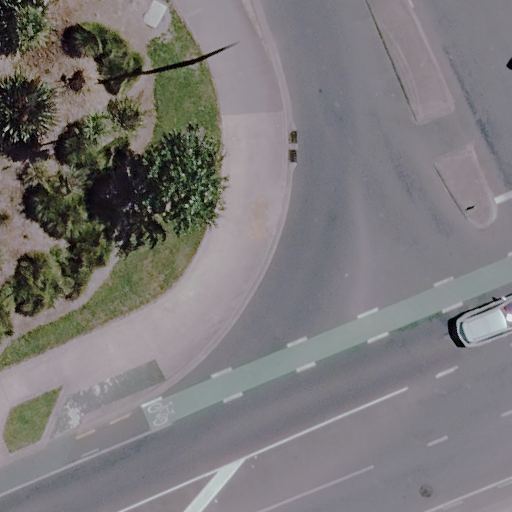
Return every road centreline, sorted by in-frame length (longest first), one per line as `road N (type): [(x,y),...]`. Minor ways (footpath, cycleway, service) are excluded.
road 1 (secondary): [(197,511),(511,383)]
road 2 (tertiary): [(511,286),(393,0)]
